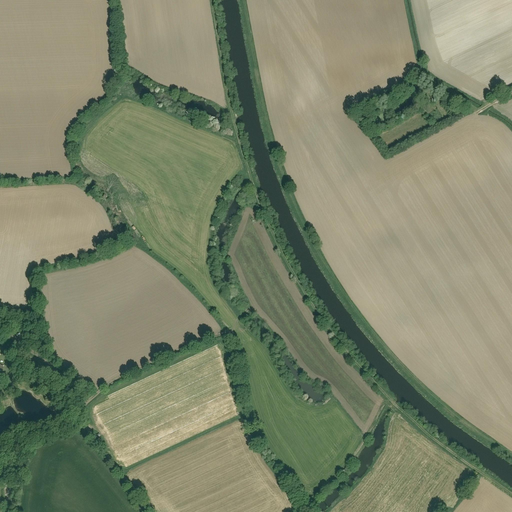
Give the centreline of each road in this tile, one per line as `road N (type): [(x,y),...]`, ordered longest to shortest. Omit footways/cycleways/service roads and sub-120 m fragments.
road 1 (track): [(511,497),(391,402),(304,294),(243,162),(210,0)]
road 2 (track): [(0,330),(61,374),(92,434),(154,511)]
road 3 (track): [(511,94),(382,161)]
